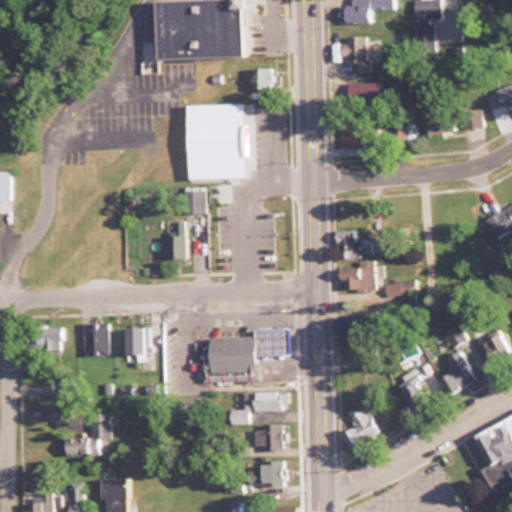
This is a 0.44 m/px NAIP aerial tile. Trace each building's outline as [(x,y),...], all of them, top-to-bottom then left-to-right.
[(241,0),(242,56),(159,56),(157,0),(241,0)] [(394,0),(350,0),(351,3),(340,3),(340,21),(374,22),(374,9),(394,9),(394,0)] [(439,17),(439,0),(412,0),(413,49),(433,49),(432,17),(439,17)] [(366,35),(344,35),(344,67),(366,67),(366,35)] [(485,97),(495,112),(511,100),(511,83),(509,80),(485,97)] [(244,99),(246,177),(189,178),(187,100),(244,99)] [(426,134),(447,129),(442,107),(421,112),(426,134)] [(456,110),(459,128),(478,126),(475,107),(456,110)] [(372,145),(372,120),(340,120),(340,145),(372,145)] [(205,211),(205,189),(186,189),(186,211),(205,211)] [(260,215),(282,215),(282,197),(250,197),(250,205),(260,205),(260,215)] [(511,226),(511,201),(483,215),(493,236),(511,226)] [(335,229),(336,256),(373,256),(373,238),(356,239),(356,229),(335,229)] [(229,232),(229,260),(282,259),(282,232),(229,232)] [(168,234),(168,259),(186,259),(186,234),(168,234)] [(375,260),(357,260),(358,271),(339,271),(339,290),(375,290),(375,260)] [(368,334),(368,317),(333,317),(333,334),(368,334)] [(62,348),(62,325),(29,325),(29,348),(62,348)] [(254,334),(254,326),(290,325),(291,353),(255,354),(254,334)] [(150,326),(124,326),(124,353),(138,353),(138,359),(150,359),(150,326)] [(495,373),(511,362),(511,352),(497,329),(475,344),(495,373)] [(210,335),(254,334),(255,354),(255,365),(259,365),(259,378),(205,379),(205,344),(210,344),(210,335)] [(475,378),(459,348),(446,355),(453,368),(438,377),(447,394),(475,378)] [(400,375),(410,409),(430,403),(420,369),(400,375)] [(289,390),(244,390),(244,409),(289,409),(289,390)] [(356,426),(343,431),(350,448),(379,436),(366,403),(349,409),(356,426)] [(101,452),(100,437),(110,437),(109,411),(90,412),(91,436),(63,437),(63,454),(101,452)] [(511,413),(473,432),(498,486),(511,479),(511,471),(511,469),(511,467),(511,413)] [(262,423),(262,429),(254,429),(254,449),(283,449),(284,423),(262,423)] [(261,484),(284,484),(284,460),(261,460),(261,484)] [(125,511),(125,477),(101,477),(101,499),(106,499),(105,511),(125,511)] [(85,503),(85,483),(69,483),(69,511),(89,511),(90,503),(85,503)] [(27,511),(52,511),(52,489),(40,489),(40,501),(27,501),(27,511)]
